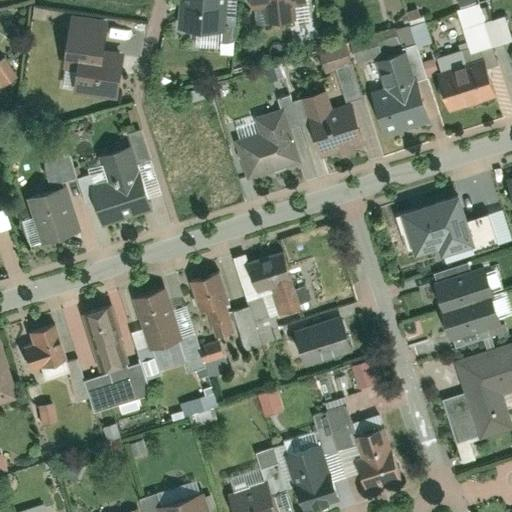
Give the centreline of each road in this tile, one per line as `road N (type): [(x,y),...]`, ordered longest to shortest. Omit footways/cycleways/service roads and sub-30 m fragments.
road 1 (residential): [(412,511),(449,500),(348,186)]
road 2 (residential): [(0,296),(348,186)]
road 3 (residential): [(348,186),(511,134)]
